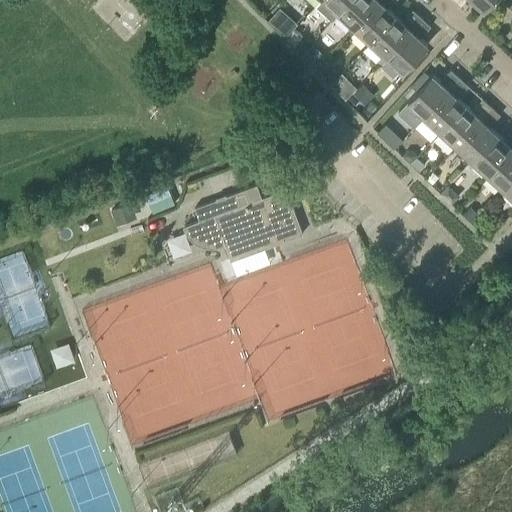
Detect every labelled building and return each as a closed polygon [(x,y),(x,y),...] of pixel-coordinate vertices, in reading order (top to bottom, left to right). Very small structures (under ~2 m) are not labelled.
[(332,21),(339,13),(351,0),(321,0),(317,6),(332,21)] [(380,1),(380,0),(351,0),(339,13),(355,28),(380,1)] [(371,43),(396,16),(388,9),(396,0),(380,0),(380,1),(355,28),(371,43)] [(494,0),(472,0),(484,11),(494,0)] [(412,30),(423,19),(414,10),(403,22),(396,16),(371,43),(387,58),(412,30)] [(432,27),(423,19),(412,30),(387,58),(403,72),(428,45),(421,38),(432,27)] [(450,90),(461,78),(452,70),(442,81),(434,74),(409,101),(425,117),(450,90)] [(441,131),(466,104),(459,98),(470,86),(461,78),(450,90),(425,117),(441,131)] [(482,119),(493,107),(484,99),(473,111),(466,104),(441,131),(457,146),(482,119)] [(473,160),(498,133),(491,127),(501,115),(493,107),(482,119),(457,146),(473,160)] [(425,117),(415,128),(430,142),(441,131),(425,117)] [(511,149),(511,132),(505,140),(498,133),(473,160),(489,175),(511,149)] [(504,190),(511,181),(511,149),(489,175),(504,190)] [(232,260),(302,234),(304,234),(287,188),(262,197),(257,184),(195,207),(200,220),(185,226),(186,229),(193,238),(202,244),(212,247),(223,245),(226,244),(232,260)]
